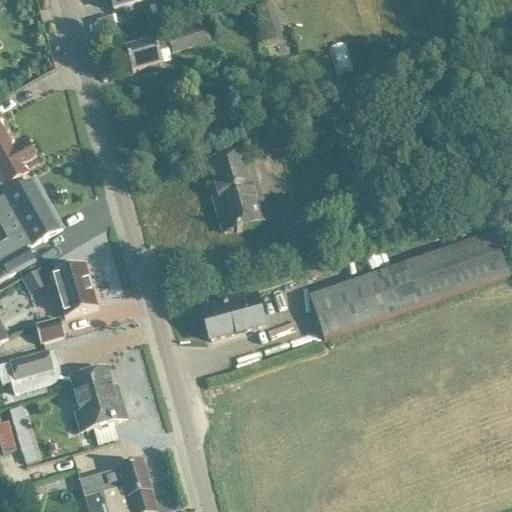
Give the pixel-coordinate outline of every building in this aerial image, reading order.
[(110,0),(114,13),(133,7),(148,3),(147,0),(110,0)] [(193,6),(191,0),(155,0),(160,16),(193,6)] [(272,2),(256,6),(265,43),(281,39),(272,2)] [(228,10),(208,15),(211,27),(231,22),(228,10)] [(171,55),(212,44),(206,22),(166,34),(171,55)] [(125,51),(132,74),(163,65),(156,42),(125,51)] [(38,65),(35,62),(30,63),(28,66),(28,70),(32,73),(36,73),(39,69),(38,65)] [(30,173),(28,171),(37,166),(24,141),(13,147),(8,139),(10,138),(0,119),(0,179),(4,187),(12,182),(30,173)] [(248,156),(209,167),(220,203),(215,204),(224,235),(237,231),(237,234),(241,233),(241,230),(263,224),(252,188),(257,187),(248,156)] [(44,244),(47,242),(47,240),(63,231),(62,230),(59,232),(46,209),(49,207),(35,182),(5,200),(32,248),(43,242),(44,244)] [(314,255),(307,231),(278,241),(285,264),(314,255)] [(493,236),(328,294),(309,300),(324,342),(508,278),(493,236)] [(26,251),(1,264),(0,262),(0,281),(33,265),(26,251)] [(85,266),(51,277),(64,321),(98,311),(85,266)] [(301,297),(314,296),(313,278),(300,278),(301,297)] [(203,316),(210,343),(264,328),(257,301),(229,309),(229,307),(223,308),(223,311),(203,316)] [(0,329),(7,341),(19,335),(7,316),(0,319),(0,329)] [(60,321),(35,328),(41,347),(66,340),(60,321)] [(10,366),(0,368),(0,382),(1,387),(11,384),(14,398),(48,389),(54,386),(57,384),(59,381),(60,375),(55,354),(49,355),(48,354),(10,364),(10,366)] [(74,416),(81,437),(87,434),(126,422),(121,403),(116,404),(107,373),(107,372),(71,382),(72,384),(79,414),(74,416)] [(22,409),(9,413),(13,425),(26,421),(22,409)] [(35,452),(22,456),(26,467),(38,463),(35,452)] [(90,505),(91,511),(156,511),(151,494),(151,493),(143,465),(79,484),(84,500),(97,496),(102,502),(90,505)]
